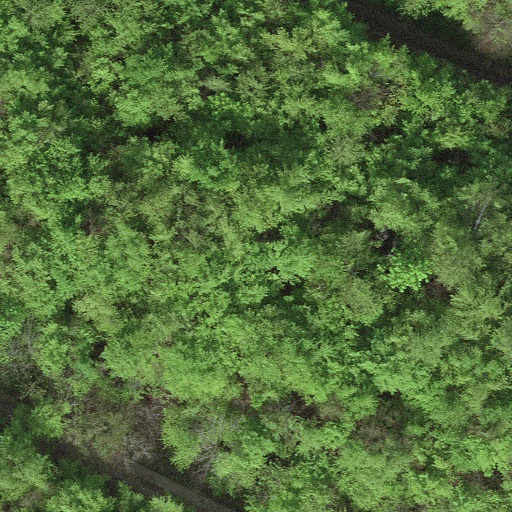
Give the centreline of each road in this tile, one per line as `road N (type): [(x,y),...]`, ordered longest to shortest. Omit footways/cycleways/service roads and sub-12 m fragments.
road 1 (track): [(206,511),(0,406)]
road 2 (track): [(511,76),(337,0)]
